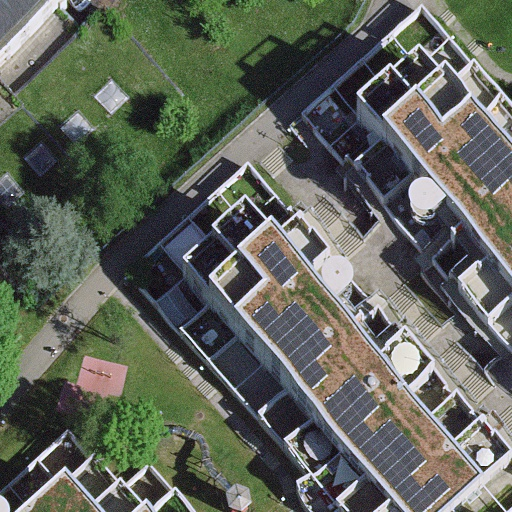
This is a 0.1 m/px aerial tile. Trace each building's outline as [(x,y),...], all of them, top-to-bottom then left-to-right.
[(0,0),(0,91),(86,5),(80,0),(0,0)] [(511,168),(448,95),(384,151),(511,297),(511,168)] [(455,458),(274,252),(210,308),(388,511),(459,511),(511,466),(511,464),(484,433),(455,458)] [(0,325),(22,305),(0,282),(0,325)] [(44,511),(84,511),(67,492),(44,511)]
